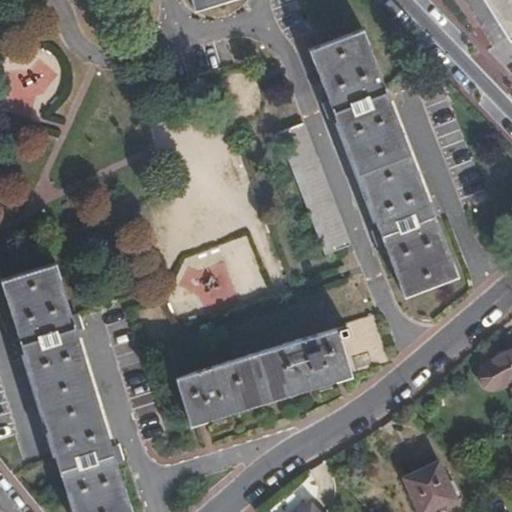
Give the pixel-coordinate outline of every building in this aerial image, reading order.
[(232,0),(192,0),(196,11),(232,0)] [(511,0),(493,0),(511,32),(511,0)] [(458,274),(363,30),(310,50),(406,295),(458,274)] [(350,246),(303,125),(278,135),(325,255),(350,246)] [(132,511),(57,265),(3,281),(73,511),(132,511)] [(351,374),(390,362),(375,314),(337,327),(337,328),(351,374)] [(192,423),(351,374),(337,328),(177,378),(192,423)] [(511,350),(498,354),(484,367),(483,371),(481,377),(482,383),(485,387),(490,389),(496,389),(511,385),(511,388),(511,350)] [(421,511),(455,497),(438,462),(404,478),(420,511),(421,511)] [(319,511),(311,503),(300,511),(319,511)]
